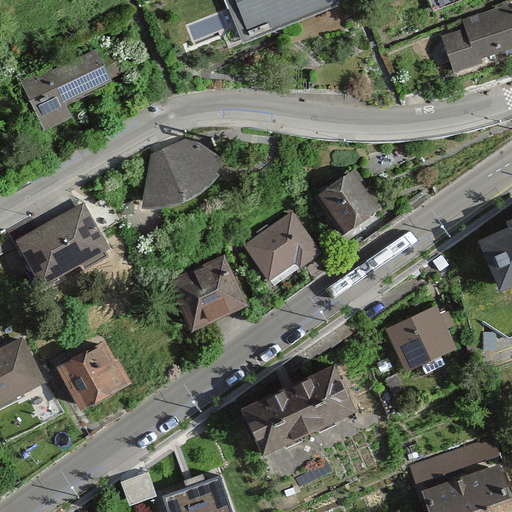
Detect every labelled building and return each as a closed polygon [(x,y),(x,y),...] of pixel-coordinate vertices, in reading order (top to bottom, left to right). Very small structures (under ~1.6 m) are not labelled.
[(221,0),(240,45),(335,6),(332,0),(221,0)] [(453,71),(511,50),(511,2),(466,19),(470,30),(442,40),(453,71)] [(19,82),(41,133),(72,120),(65,102),(108,84),(94,50),(19,82)] [(153,152),(142,204),(169,199),(191,191),(208,179),(229,158),(194,135),(153,152)] [(357,164),(318,191),(343,228),(382,201),(357,164)] [(93,236),(124,222),(111,194),(80,208),(93,236)] [(80,208),(19,237),(43,286),(104,256),(93,236),(80,208)] [(293,211),(242,249),(267,283),(295,262),(301,271),(325,254),(293,211)] [(504,288),(511,284),(511,211),(507,214),(511,224),(482,236),(504,288)] [(224,253),(163,278),(183,327),(245,302),(224,253)] [(458,350),(439,310),(389,333),(408,374),(458,350)] [(21,337),(0,348),(0,403),(44,379),(21,337)] [(58,367),(83,409),(128,382),(103,340),(58,367)] [(239,406),(259,453),(354,412),(334,365),(239,406)] [(510,511),(495,465),(424,490),(431,511),(510,511)] [(125,475),(131,500),(160,492),(153,468),(125,475)] [(214,511),(202,482),(159,500),(163,511),(214,511)]
